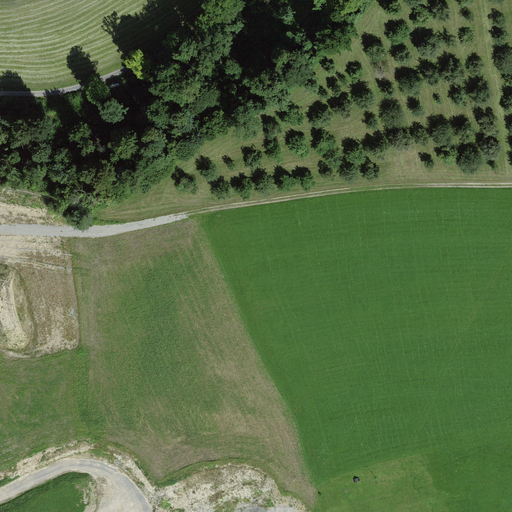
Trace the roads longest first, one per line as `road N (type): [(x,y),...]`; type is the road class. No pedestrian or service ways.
road 1 (track): [(511,184),(403,185),(196,215)]
road 2 (track): [(226,0),(161,51),(80,82),(0,90)]
